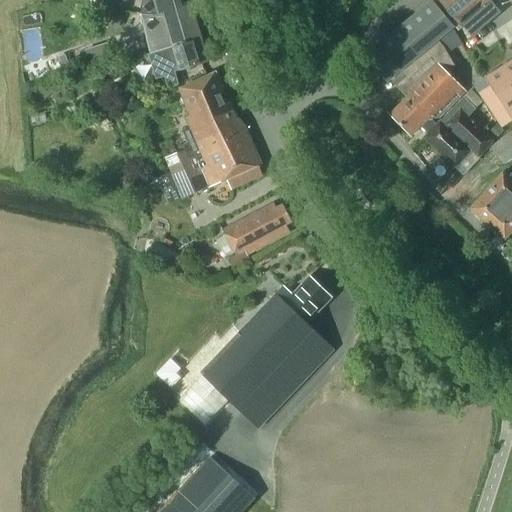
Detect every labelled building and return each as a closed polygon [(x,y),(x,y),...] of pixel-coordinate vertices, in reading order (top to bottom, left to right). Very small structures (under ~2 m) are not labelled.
[(171,48),(201,38),(194,16),(197,15),(193,4),(191,4),(182,7),(177,0),(163,0),(157,3),(143,1),(142,14),(161,15),(171,46),(171,48)] [(440,0),(459,22),(485,0),(440,0)] [(431,1),(420,10),(431,23),(442,14),(431,1)] [(420,10),(409,19),(421,32),(431,23),(420,10)] [(387,81),(389,79),(405,96),(388,114),(410,137),(421,126),(427,132),(462,96),(466,92),(449,74),(455,68),(447,54),(464,41),(442,14),(431,23),(421,32),(410,41),(399,50),(388,59),(377,68),(387,81)] [(410,41),(421,32),(409,19),(399,28),(410,41)] [(399,50),(410,41),(399,28),(388,37),(399,50)] [(388,59),(399,50),(388,37),(377,46),(388,59)] [(151,64),(174,57),(178,71),(208,62),(201,38),(171,48),(171,46),(147,53),(151,64)] [(366,55),(377,68),(388,59),(377,46),(366,55)] [(96,47),(83,51),(87,65),(101,61),(96,47)] [(58,57),(63,73),(70,71),(65,55),(58,57)] [(511,64),(486,80),(491,87),(478,95),(500,129),(511,120),(511,64)] [(202,114),(229,102),(218,78),(216,72),(178,90),(188,115),(183,117),(188,128),(182,131),(189,148),(177,153),(169,136),(156,140),(164,159),(170,172),(195,162),(194,158),(216,148),(202,114)] [(471,151),(478,158),(493,140),(468,117),(475,109),(462,96),(427,132),(427,133),(421,139),(455,169),(471,151)] [(237,120),(229,102),(202,114),(216,148),(194,158),(195,162),(170,172),(182,200),(209,189),(225,181),(229,188),(262,174),(258,166),(260,165),(244,128),(237,120)] [(45,112),(31,114),(32,123),(47,121),(45,112)] [(488,133),(494,140),(503,132),(496,125),(488,133)] [(511,135),(510,133),(500,140),(511,157),(511,135)] [(502,164),(511,157),(500,140),(490,147),(502,164)] [(470,209),(487,224),(511,195),(511,182),(502,173),(470,209)] [(511,195),(487,224),(491,228),(504,239),(511,230),(511,195)] [(285,226),(292,222),(282,205),(275,207),(274,204),(223,228),(237,255),(245,250),(248,254),(289,233),(285,226)] [(237,255),(228,260),(232,268),(250,259),(248,254),(245,250),(237,255)] [(283,286),(200,373),(202,374),(178,399),(205,424),(228,400),(257,428),(333,350),(306,323),(331,298),(309,277),(292,295),(283,286)] [(156,372),(168,382),(182,368),(170,357),(156,372)] [(209,456),(157,511),(245,511),(257,500),(209,456)]
